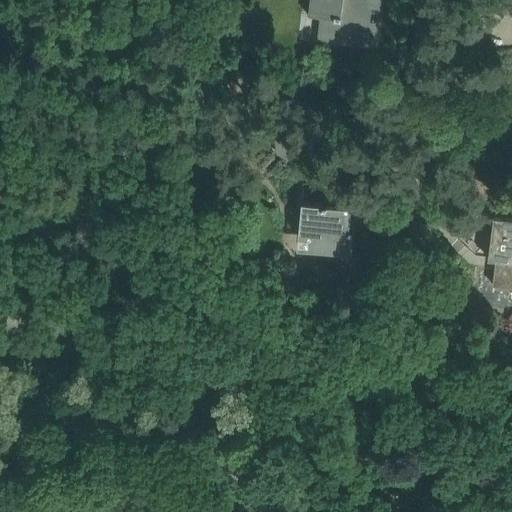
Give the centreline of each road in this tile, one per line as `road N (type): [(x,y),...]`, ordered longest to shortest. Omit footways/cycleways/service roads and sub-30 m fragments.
road 1 (tertiary): [(403,378),(0,338)]
road 2 (residential): [(403,378),(449,0)]
road 3 (track): [(0,416),(188,447),(241,481),(254,511)]
